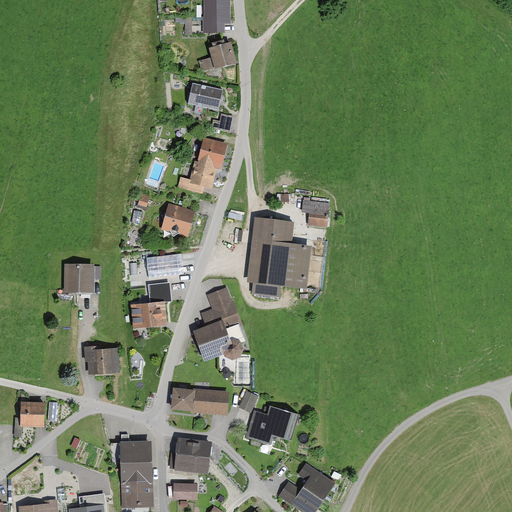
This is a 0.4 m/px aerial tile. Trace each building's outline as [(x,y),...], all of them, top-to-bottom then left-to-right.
[(231,0),(205,0),(205,33),(224,33),(224,24),(232,24),(231,0)] [(192,18),(176,18),(176,23),(186,23),(186,36),(192,36),(192,18)] [(212,59),(200,62),(203,73),(236,65),(231,45),(210,51),(212,59)] [(223,91),(193,85),(189,106),(218,112),(223,91)] [(234,117),(222,115),(220,122),(213,121),(211,130),(231,133),(234,117)] [(229,145),(204,138),(198,162),(195,161),(190,181),(205,186),(213,188),(217,170),(222,171),(229,145)] [(205,186),(190,181),(181,179),(178,188),(203,195),(205,186)] [(142,195),(138,206),(147,208),(150,197),(142,195)] [(331,204),(304,201),(302,214),(310,214),(309,227),(328,229),(331,204)] [(196,212),(169,204),(166,215),(162,217),(164,221),(162,230),(170,233),(174,238),(179,236),(188,238),(196,212)] [(142,213),(135,212),(132,224),(139,225),(142,213)] [(295,225),(255,220),(247,284),(252,285),(251,296),(279,299),(281,288),(306,291),(311,250),(292,247),(295,225)] [(236,231),(235,242),(242,243),(244,232),(236,231)] [(182,255),(147,259),(149,279),(184,275),(182,255)] [(95,267),(66,266),(65,294),(94,294),(95,280),(95,267)] [(164,284),(145,286),(147,305),(165,304),(164,284)] [(208,329),(194,334),(206,363),(224,356),(226,360),(233,362),(241,360),(244,353),(240,344),(245,342),(239,327),(242,326),(233,304),(232,304),(226,289),(208,296),(214,310),(203,315),(208,329)] [(147,305),(132,307),(134,331),(168,327),(165,304),(147,305)] [(99,349),(84,349),(85,365),(88,365),(89,376),(120,375),(119,350),(99,351),(99,349)] [(225,369),(222,374),(224,378),(229,378),(231,376),(231,372),(229,369),(225,369)] [(195,392),(174,390),(171,412),(193,414),(195,392)] [(229,395),(195,392),(193,414),(227,417),(229,395)] [(246,393),(239,409),(251,414),(258,398),(246,393)] [(58,404),(50,403),(48,421),(56,422),(58,404)] [(46,405),(22,404),(21,429),(45,430),(46,405)] [(267,416),(255,412),(246,439),(270,447),(273,438),(286,443),(295,415),(271,407),(267,416)] [(129,436),(121,436),(121,444),(121,465),(122,485),(153,484),(152,443),(129,444),(129,436)] [(75,438),(72,447),(77,449),(81,440),(75,438)] [(179,440),(177,457),(210,461),(213,444),(179,440)] [(121,465),(121,444),(111,444),(111,465),(121,465)] [(210,461),(177,457),(175,472),(208,477),(210,461)] [(317,511),(336,485),(307,465),(299,477),(308,482),(301,491),(291,506),(299,511),(317,511)] [(291,506),(301,491),(289,483),(279,498),(291,506)] [(153,484),(122,485),(122,510),(153,509),(153,484)] [(199,485),(174,485),(174,500),(198,500),(199,485)] [(79,498),(81,509),(104,506),(107,506),(105,495),(79,498)] [(43,507),(20,509),(20,511),(58,511),(57,500),(43,502),(43,507)]
